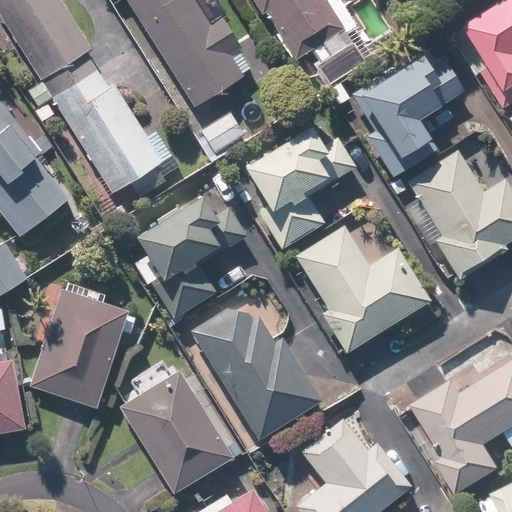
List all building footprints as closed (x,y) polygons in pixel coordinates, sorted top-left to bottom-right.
[(108,86),(104,88),(84,55),(88,53),(54,0),(0,0),(0,22),(38,83),(21,93),(32,110),(48,100),(109,196),(126,185),(134,199),(179,171),(154,131),(142,139),(108,86)] [(251,71),(218,19),(208,26),(190,0),(121,0),(193,109),(251,71)] [(245,0),(284,64),(304,53),(323,86),(374,56),(340,0),(245,0)] [(511,0),(494,0),(456,23),(486,72),(480,76),(502,112),(511,105),(511,0)] [(368,131),(360,136),(389,182),(433,154),(412,121),(459,91),(439,60),(422,71),(410,52),(344,94),(368,131)] [(67,202),(0,109),(0,226),(11,242),(67,202)] [(242,138),(225,111),(189,135),(207,161),(242,138)] [(322,223),(305,197),(351,168),(330,135),(312,146),(302,131),(235,173),(256,206),(248,211),(275,253),(322,223)] [(451,149),(400,181),(434,236),(429,239),(454,280),(511,245),(511,198),(501,181),(478,195),(451,149)] [(138,261),(130,266),(165,321),(213,290),(197,266),(243,237),(222,205),(206,215),(194,198),(125,241),(138,261)] [(289,260),(322,312),(315,316),(341,358),(425,305),(389,248),(362,265),(339,229),(289,260)] [(0,293),(21,281),(0,246),(0,293)] [(137,313),(54,290),(26,390),(95,409),(116,333),(131,336),(137,313)] [(246,325),(233,303),(182,334),(247,442),(316,400),(279,338),(268,344),(254,320),(246,325)] [(0,351),(0,435),(21,432),(5,350),(0,351)] [(481,445),(501,433),(511,450),(511,448),(511,360),(456,394),(448,381),(408,404),(436,453),(430,456),(452,495),(496,470),(481,445)] [(175,371),(170,374),(162,362),(129,382),(137,394),(114,408),(168,497),(230,460),(175,371)] [(371,447),(365,452),(339,418),(295,452),(321,486),(287,511),(373,511),(404,489),(371,447)] [(511,511),(511,479),(472,499),(477,511),(511,511)] [(193,511),(259,511),(246,491),(224,504),(219,496),(193,511)]
